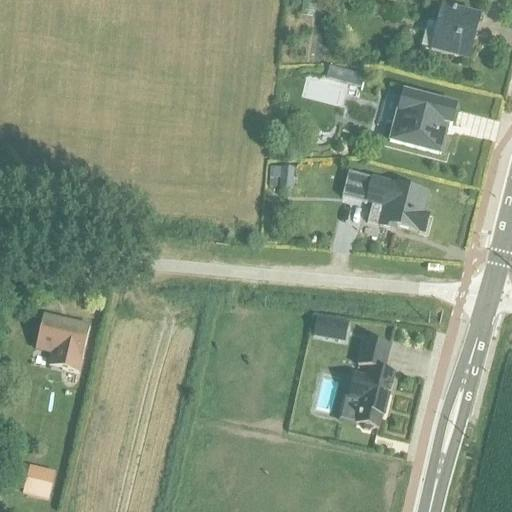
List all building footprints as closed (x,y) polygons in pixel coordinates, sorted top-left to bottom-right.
[(302,0),(301,17),(312,18),(313,0),(302,0)] [(436,25),(430,50),(469,61),(480,19),(441,9),(436,25)] [(430,50),(436,25),(427,23),(420,48),(430,50)] [(328,68),(325,78),(360,88),(363,76),(328,68)] [(403,93),(388,143),(440,156),(448,126),(452,127),(457,107),(403,93)] [(271,168),(270,179),(280,180),(280,190),(291,191),(293,170),(271,168)] [(348,174),(342,199),(366,206),(367,204),(378,206),(377,210),(371,209),(367,224),(394,231),(395,227),(424,235),(428,217),(423,215),(428,195),(348,174)] [(20,312),(12,347),(50,356),(47,367),(79,374),(90,328),(20,312)] [(316,320),(313,340),(343,345),(347,327),(316,320)] [(342,399),(336,425),(354,429),(355,426),(369,432),(373,430),(378,431),(381,418),(383,418),(394,375),(383,372),(389,347),(364,341),(358,367),(367,369),(366,378),(354,375),(347,401),(342,399)] [(29,469),(22,497),(48,504),(55,476),(29,469)]
